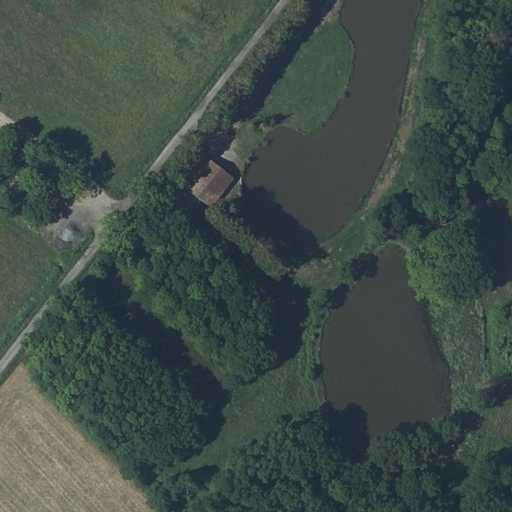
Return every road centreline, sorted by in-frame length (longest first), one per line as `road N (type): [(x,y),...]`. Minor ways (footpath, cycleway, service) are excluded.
road 1 (unclassified): [(0,370),(194,120)]
road 2 (track): [(0,117),(124,209)]
road 3 (track): [(194,120),(285,0)]
